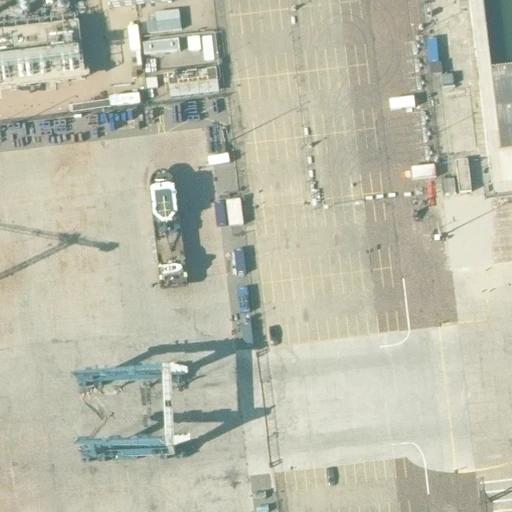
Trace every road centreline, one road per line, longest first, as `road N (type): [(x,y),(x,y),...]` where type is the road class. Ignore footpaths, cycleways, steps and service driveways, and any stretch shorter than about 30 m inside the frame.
road 1 (unclassified): [(420,261),(387,0)]
road 2 (unclassified): [(446,511),(420,261)]
